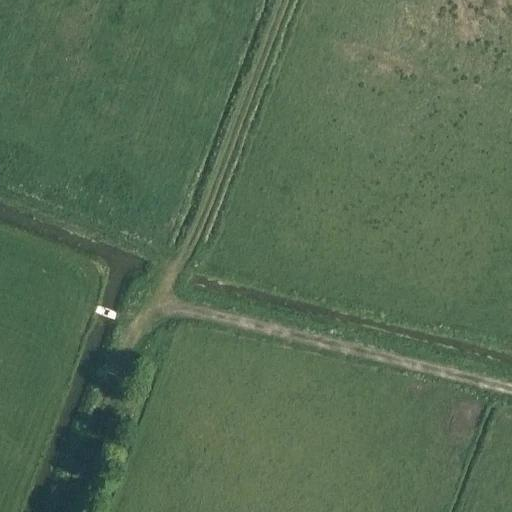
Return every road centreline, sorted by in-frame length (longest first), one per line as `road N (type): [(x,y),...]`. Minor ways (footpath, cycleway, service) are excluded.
road 1 (track): [(164,298),(511,387)]
road 2 (track): [(164,298),(283,0)]
road 3 (track): [(69,511),(140,331),(164,298)]
